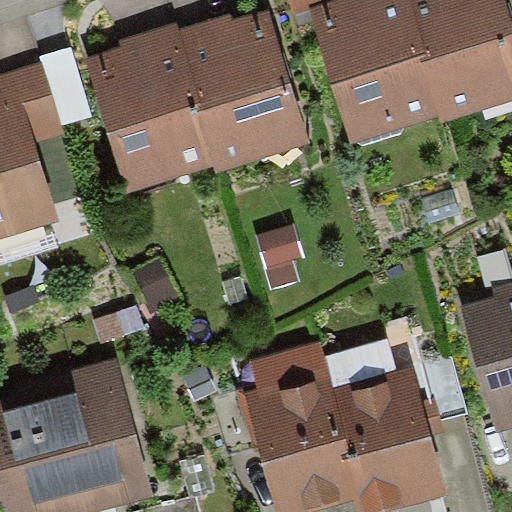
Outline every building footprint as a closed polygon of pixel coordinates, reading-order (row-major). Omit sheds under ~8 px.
[(321,0),(298,8),(344,138),(432,107),(436,117),(511,90),(511,53),(502,26),(492,0),(321,0)] [(168,21),(72,52),(114,184),(201,156),(204,165),(294,136),(251,3),(171,29),(168,21)] [(511,22),(502,26),(511,53),(511,22)] [(0,246),(48,233),(22,139),(51,131),(32,59),(0,67),(0,246)] [(283,219),(245,232),(256,267),(295,254),(283,219)] [(168,291),(149,256),(118,273),(137,308),(168,291)] [(511,280),(449,299),(487,424),(511,416),(511,280)] [(439,357),(431,359),(417,363),(428,403),(413,408),(395,346),(381,350),(377,334),(317,351),(312,335),(236,357),(244,383),(229,388),(263,506),(339,484),(346,509),(431,485),(417,437),(459,425),(439,357)] [(0,511),(22,511),(141,481),(106,353),(56,366),(61,384),(0,400),(0,511)] [(149,508),(133,511),(190,511),(186,500),(178,502),(173,486),(145,494),(149,508)]
